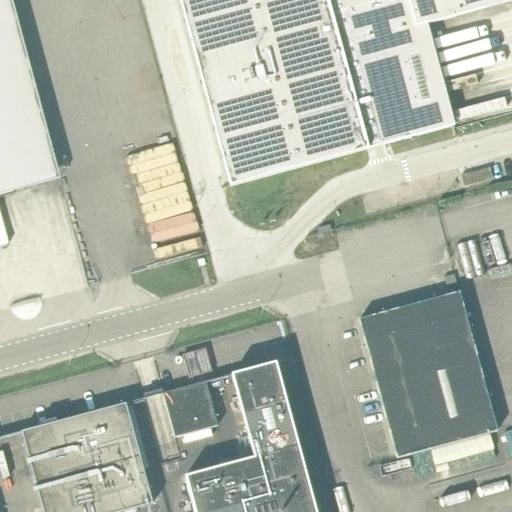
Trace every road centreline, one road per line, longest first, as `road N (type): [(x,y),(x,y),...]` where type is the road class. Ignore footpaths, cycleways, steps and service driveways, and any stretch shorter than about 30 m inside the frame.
road 1 (unclassified): [(0,364),(446,240)]
road 2 (unknown): [(127,330),(47,0)]
road 3 (unknown): [(384,511),(365,487),(318,333),(310,279)]
